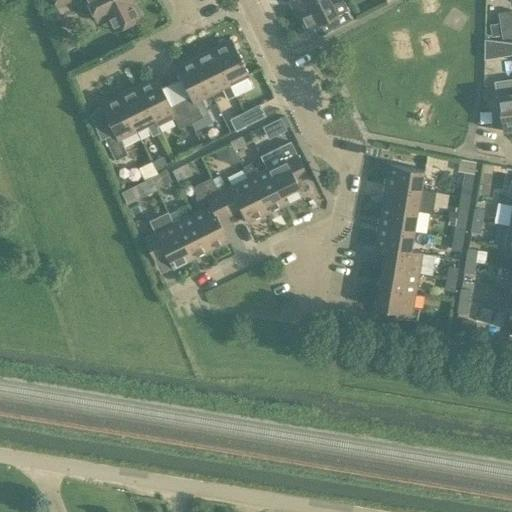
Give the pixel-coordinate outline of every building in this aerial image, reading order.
[(51,0),(55,9),(71,0),(51,0)] [(133,3),(134,2),(133,0),(86,0),(97,21),(104,18),(111,32),(140,17),(133,3)] [(290,0),(294,8),(310,0),(290,0)] [(322,35),(339,26),(352,20),(342,0),(341,0),(332,4),(329,0),(310,0),(294,8),(305,31),(317,25),(322,35)] [(511,10),(498,13),(502,39),(511,37),(511,10)] [(501,37),(499,26),(490,27),(492,38),(501,37)] [(213,47),(236,94),(249,88),(250,85),(245,75),(249,74),(231,38),(213,47)] [(511,54),(511,42),(485,39),(485,58),(511,54)] [(226,99),(236,94),(213,47),(195,56),(212,92),(221,87),(226,99)] [(212,92),(195,56),(176,65),(181,77),(171,82),(191,122),(208,114),(200,97),(212,92)] [(137,83),(154,119),(170,112),(178,129),(191,122),(171,82),(162,87),(156,75),(137,83)] [(511,78),(495,81),(499,106),(501,106),(504,130),(511,129),(511,78)] [(118,93),(136,128),(146,123),(152,136),(159,132),(153,120),(154,119),(137,83),(118,93)] [(118,137),(136,128),(118,93),(100,102),(101,104),(89,114),(100,140),(104,138),(115,160),(127,153),(118,137)] [(237,115),(243,126),(265,116),(259,104),(237,115)] [(243,126),(237,115),(229,119),(234,130),(243,126)] [(280,117),(285,128),(288,126),(283,116),(280,117)] [(233,150),(234,150),(245,144),(240,135),(229,141),(233,150)] [(266,168),(284,205),(302,196),(296,183),(307,177),(295,154),(289,141),(260,156),(266,168)] [(162,156),(152,161),(156,169),(166,164),(162,156)] [(284,205),(266,168),(255,174),(250,163),(242,167),(247,178),(248,177),(266,214),(284,205)] [(389,164),(386,184),(422,190),(426,170),(389,164)] [(149,177),(155,189),(171,181),(165,169),(156,173),(149,177)] [(460,197),(470,199),(474,173),(465,172),(460,197)] [(218,174),(211,178),(217,191),(225,187),(218,174)] [(155,189),(149,177),(144,179),(136,183),(141,195),(155,189)] [(217,191),(229,216),(241,210),(247,223),(266,214),(248,177),(247,178),(229,186),(229,185),(225,187),(217,191)] [(200,209),(191,214),(209,250),(228,241),(219,221),(229,216),(217,191),(211,178),(195,185),(195,199),(200,209)] [(504,191),(502,205),(511,206),(511,180),(509,192),(504,191)] [(419,211),(422,190),(386,184),(382,204),(419,211)] [(470,199),(460,197),(458,209),(468,210),(470,199)] [(419,211),(382,204),(379,225),(415,231),(419,211)] [(473,220),(483,222),(485,210),(475,208),(473,220)] [(172,268),(190,260),(167,212),(149,220),(154,231),(142,237),(153,260),(165,254),(172,268)] [(167,212),(190,260),(209,250),(191,214),(173,223),(167,212)] [(483,222),(473,220),(471,231),(481,233),(483,222)] [(386,247),(412,250),(415,231),(379,225),(375,245),(386,247)] [(466,227),(455,226),(453,238),(463,240),(466,227)] [(463,240),(453,238),(451,249),(462,250),(463,240)] [(412,250),(386,247),(383,267),(418,273),(422,252),(412,250)] [(466,261),(476,263),(476,262),(478,250),(468,248),(466,261)] [(478,250),(476,262),(485,263),(487,252),(478,250)] [(476,263),(466,261),(464,272),(484,275),(486,264),(476,263)] [(447,278),(457,280),(459,267),(449,266),(447,278)] [(418,273),(383,267),(379,287),(400,290),(415,293),(418,273)] [(457,280),(447,278),(445,289),(455,291),(457,280)] [(400,290),(379,287),(376,307),(382,308),(381,314),(418,320),(420,308),(412,307),(413,300),(415,293),(400,290)] [(459,302),(469,304),(471,290),(461,288),(459,302)] [(468,313),(469,304),(459,302),(457,312),(468,313)] [(511,331),(511,310),(506,310),(503,330),(511,331)]
